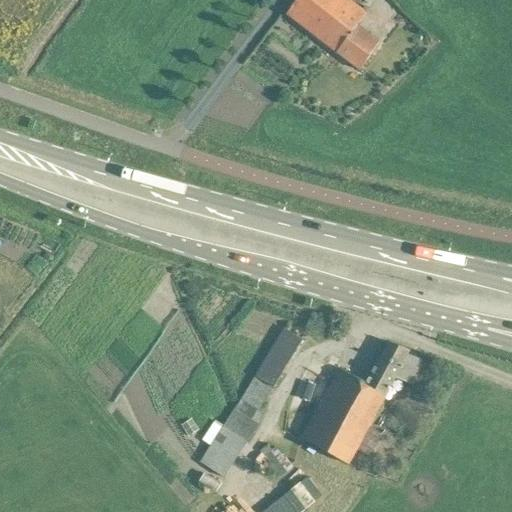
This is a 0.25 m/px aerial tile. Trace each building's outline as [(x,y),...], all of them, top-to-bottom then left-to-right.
[(367,14),(348,0),(295,0),(285,15),(359,71),(378,43),(357,28),(367,14)] [(224,478),(245,442),(263,414),(259,412),(303,340),(285,329),(225,428),(215,422),(203,441),(210,446),(200,464),(224,478)] [(337,369),(331,378),(335,381),(301,440),(345,466),(354,451),(368,459),(381,436),(367,428),(396,379),(411,386),(414,380),(422,361),(407,355),(409,351),(389,343),(365,386),(337,369)] [(225,426),(236,405),(227,401),(216,422),(225,426)] [(266,497),(273,511),(284,511),(318,495),(308,475),(266,497)]
